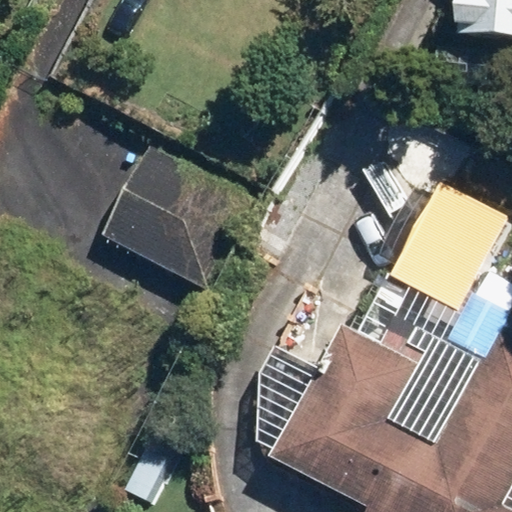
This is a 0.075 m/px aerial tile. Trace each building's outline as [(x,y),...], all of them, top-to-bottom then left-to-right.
[(511,0),(471,0),(468,40),(511,43),(511,0)] [(263,203),(145,143),(99,234),(217,293),(263,203)] [(511,231),(511,216),(452,184),(401,278),(467,313),(511,231)] [(74,265),(0,412),(0,511),(72,511),(172,314),(74,265)] [(511,511),(511,326),(487,372),(403,326),(392,346),(356,326),(284,459),(381,511),(380,511),(511,511)]
